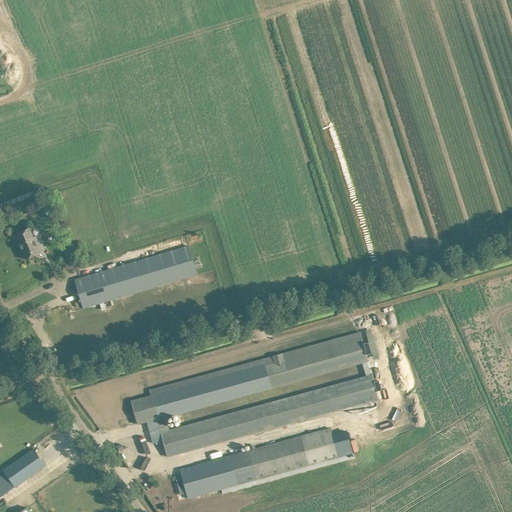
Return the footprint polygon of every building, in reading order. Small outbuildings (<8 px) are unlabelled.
[(22,232),(13,236),(17,246),(20,245),(22,251),(26,260),(35,256),(43,253),(39,244),(37,245),(33,237),(30,229),(22,232)] [(82,255),(78,247),(78,246),(67,250),(72,260),(82,256),(82,255)] [(74,280),(83,308),(197,274),(189,246),(74,280)] [(141,398),(131,401),(137,424),(147,422),(153,444),(163,441),(167,457),(177,454),(282,425),(378,399),(372,374),(275,401),(169,430),(166,417),(271,388),(369,363),(360,333),(264,360),(149,390),(151,396),(141,398)] [(181,500),(188,499),(304,466),(338,458),(330,428),(296,438),(180,470),(186,494),(180,496),(181,500)] [(15,487),(45,466),(33,449),(3,470),(15,487)]
